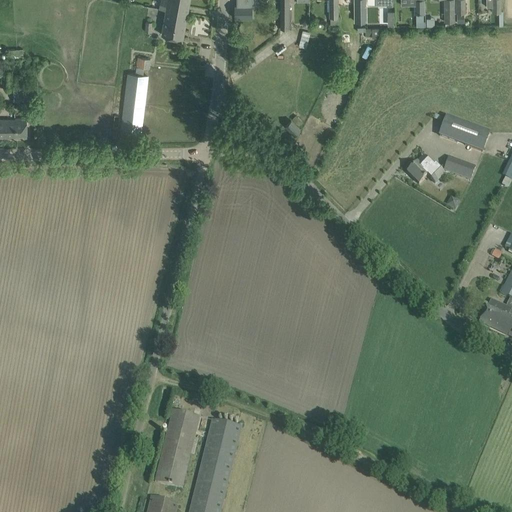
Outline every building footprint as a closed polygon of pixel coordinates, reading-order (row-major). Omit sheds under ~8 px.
[(187,13),(189,0),(167,0),(166,10),(187,13)] [(289,9),(288,0),(280,0),(281,25),(280,28),(291,28),(292,9),(289,9)] [(328,0),(329,17),(333,17),(333,27),(338,26),(338,0),(328,0)] [(367,21),(366,0),(354,0),(355,21),(367,21)] [(422,0),(414,0),(415,14),(421,14),(423,14),(424,14),(423,0),(422,0)] [(444,0),(445,22),(454,22),(453,0),(444,0)] [(456,0),(457,12),(465,12),(464,0),(456,0)] [(486,0),(486,6),(493,6),(493,12),(499,12),(500,12),(500,11),(500,0),(486,0)] [(234,5),(234,18),(252,18),(252,5),(234,5)] [(187,13),(166,10),(162,35),(183,38),(187,13)] [(367,28),(367,36),(379,36),(380,29),(367,28)] [(299,46),(306,48),(311,32),(303,30),(299,46)] [(136,67),(149,68),(150,59),(138,57),(136,67)] [(13,71),(4,71),(6,83),(14,82),(13,71)] [(128,74),(121,129),(140,131),(147,76),(128,74)] [(34,90),(13,90),(14,99),(34,98),(34,90)] [(296,115),(291,120),(285,126),(295,135),(300,130),(297,127),(302,121),(296,115)] [(490,133),(445,116),(438,137),(483,154),(490,133)] [(15,118),(15,119),(0,119),(0,137),(15,137),(15,138),(27,138),(27,128),(27,118),(15,118)] [(445,175),(436,167),(434,168),(424,157),(417,164),(417,163),(407,173),(419,185),(427,177),(435,185),(445,175)] [(449,158),(443,172),(471,182),(476,168),(449,158)] [(502,177),(511,180),(511,171),(506,169),(502,177)] [(456,210),(461,203),(452,197),(448,205),(456,210)] [(479,323),(501,333),(509,316),(511,309),(511,241),(507,251),(511,253),(511,272),(501,294),(510,299),(506,307),(492,300),(488,306),(486,306),(479,323)] [(495,250),(492,257),(498,261),(502,254),(495,250)] [(511,317),(509,316),(501,333),(511,337),(511,317)] [(155,482),(182,489),(200,418),(172,411),(155,482)] [(221,511),(242,428),(224,424),(212,421),(189,511),(221,511)] [(147,511),(176,511),(178,504),(151,498),(147,511)]
